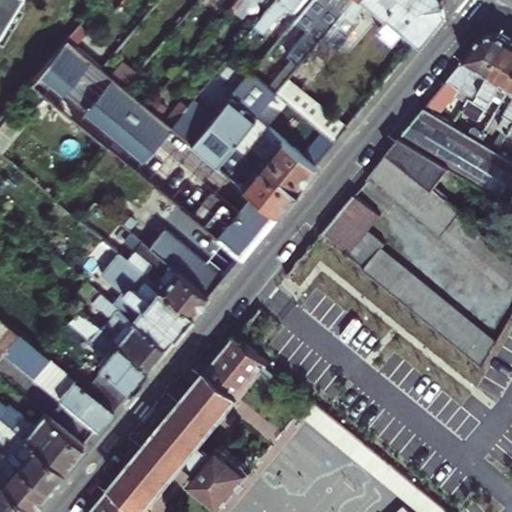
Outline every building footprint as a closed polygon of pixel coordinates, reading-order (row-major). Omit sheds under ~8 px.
[(0,0),(0,27),(16,0),(0,0)] [(237,0),(231,7),(237,13),(248,0),(237,0)] [(248,0),(237,13),(242,17),(254,2),(257,4),(260,0),(248,0)] [(276,0),(246,37),(254,43),(264,31),(265,32),(276,19),(277,20),(290,6),(300,15),(312,0),(276,0)] [(312,0),(300,15),(296,19),(296,20),(307,30),(299,39),(305,44),(292,60),(299,65),(310,52),(352,0),(312,0)] [(352,0),(310,52),(320,60),(333,46),(336,49),(361,20),(355,16),(368,1),(384,14),(386,12),(390,16),(377,30),(392,42),(404,28),(418,39),(443,9),(441,0),(352,0)] [(276,19),(265,32),(272,39),(293,16),(296,19),(300,15),(290,6),(277,20),(276,19)] [(486,34),(447,81),(460,90),(467,81),(483,91),(511,41),(511,38),(500,32),(498,32),(488,34),(486,34)] [(52,81),(145,157),(172,124),(157,112),(149,106),(126,87),(103,68),(68,39),(32,82),(43,91),(52,81)] [(470,98),(463,110),(479,120),(486,109),(487,109),(503,82),(511,87),(511,86),(511,41),(483,91),(476,102),(470,98)] [(222,158),(233,144),(253,120),(257,116),(277,92),(252,72),(232,96),(215,117),(193,142),(218,163),(222,158)] [(289,78),(277,92),(288,102),(300,88),(289,78)] [(167,84),(149,106),(157,112),(161,107),(161,102),(172,89),(167,84)] [(510,129),(511,126),(511,86),(511,87),(511,103),(504,116),(506,117),(498,129),(507,134),(510,129)] [(309,95),(300,88),(288,102),(297,109),(309,95)] [(309,95),(297,109),(335,140),(347,125),(309,95)] [(173,125),(193,142),(215,117),(194,99),(173,125)] [(438,109),(429,103),(425,108),(434,114),(438,109)] [(425,108),(401,137),(455,169),(507,201),(511,194),(511,161),(496,151),(484,144),(488,136),(484,134),(474,127),(469,135),(453,125),(434,114),(425,108)] [(262,120),(257,116),(253,120),(258,125),(262,120)] [(269,127),(253,145),(265,155),(258,165),(292,192),(315,164),(269,127)] [(419,176),(430,185),(437,191),(455,169),(401,137),(389,152),(405,165),(419,176)] [(265,155),(253,145),(245,154),(258,165),(265,155)] [(223,167),(230,173),(245,154),(237,148),(225,162),(227,163),(223,167)] [(430,185),(419,176),(405,165),(389,152),(369,176),(384,189),(399,201),(410,210),(421,219),(432,228),(442,236),(454,245),(465,254),(475,262),(487,272),(497,280),(509,290),(511,292),(511,252),(507,248),(495,238),(485,229),(474,221),(462,212),(452,203),(441,194),(437,191),(430,185)] [(252,191),(276,211),(292,192),(258,165),(245,154),(230,173),(252,191)] [(227,163),(225,162),(222,158),(218,163),(223,167),(227,163)] [(260,230),(276,211),(252,191),(236,210),(212,190),(192,213),(241,254),(260,230)] [(344,206),(369,228),(380,215),(354,194),(344,206)] [(344,206),(334,219),(360,239),(369,228),(344,206)] [(322,233),(347,254),(360,239),(334,219),(322,233)] [(157,235),(150,245),(169,261),(185,242),(165,226),(157,235)] [(355,260),(400,297),(417,277),(382,248),(386,243),(369,228),(360,239),(347,254),(355,260)] [(209,293),(169,261),(150,245),(143,239),(135,248),(154,264),(146,272),(194,312),(209,293)] [(185,242),(169,261),(209,293),(224,274),(185,242)] [(114,302),(133,318),(166,345),(194,312),(146,272),(120,250),(102,272),(124,290),(114,302)] [(417,277),(400,297),(411,307),(429,286),(417,277)] [(111,316),(102,328),(149,366),(166,345),(133,318),(114,302),(87,280),(80,289),(111,316)] [(429,286),(411,307),(413,308),(422,316),(440,296),(429,286)] [(422,316),(435,326),(452,305),(440,296),(422,316)] [(435,326),(483,366),(497,343),(452,305),(435,326)] [(106,366),(89,387),(114,408),(149,366),(102,328),(80,309),(71,320),(108,352),(100,362),(106,366)] [(89,387),(7,320),(0,327),(0,344),(99,426),(114,408),(89,387)] [(223,509),(254,471),(223,446),(215,455),(203,445),(270,364),(237,337),(92,511),(148,511),(188,465),(200,474),(192,483),(223,509)] [(65,468),(85,443),(47,412),(36,424),(23,414),(22,415),(0,398),(0,414),(19,431),(65,468)] [(394,466),(313,399),(300,415),(419,511),(422,511),(434,499),(414,482),(394,466)] [(0,414),(0,429),(12,439),(19,431),(0,414)] [(0,447),(48,487),(65,468),(19,431),(12,439),(0,429),(0,447)] [(0,478),(33,506),(48,487),(0,447),(0,478)] [(28,511),(33,506),(0,478),(0,511),(28,511)] [(450,511),(434,499),(422,511),(450,511)]
